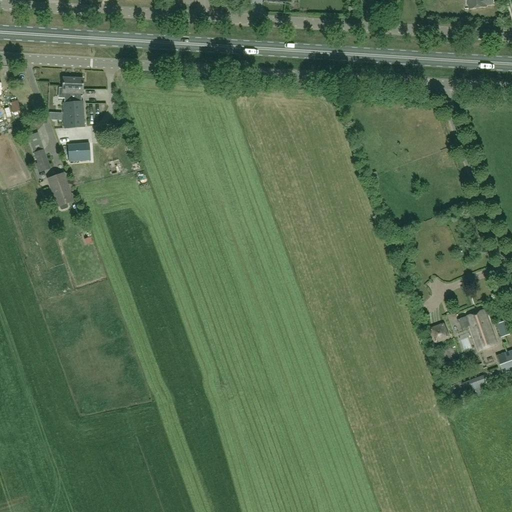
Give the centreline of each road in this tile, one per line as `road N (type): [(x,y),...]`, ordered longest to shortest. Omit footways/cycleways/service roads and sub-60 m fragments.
road 1 (unclassified): [(511,38),(0,4)]
road 2 (primary): [(511,64),(0,32)]
road 3 (unclassified): [(442,85),(0,58)]
road 4 (unclassified): [(511,286),(442,85)]
